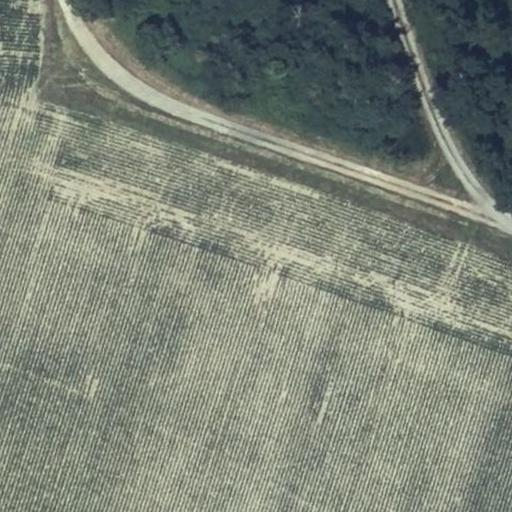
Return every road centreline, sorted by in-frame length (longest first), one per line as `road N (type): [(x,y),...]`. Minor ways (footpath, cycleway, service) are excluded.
road 1 (track): [(511,227),(166,109),(78,25),(65,0)]
road 2 (track): [(394,0),(455,165),(511,225)]
